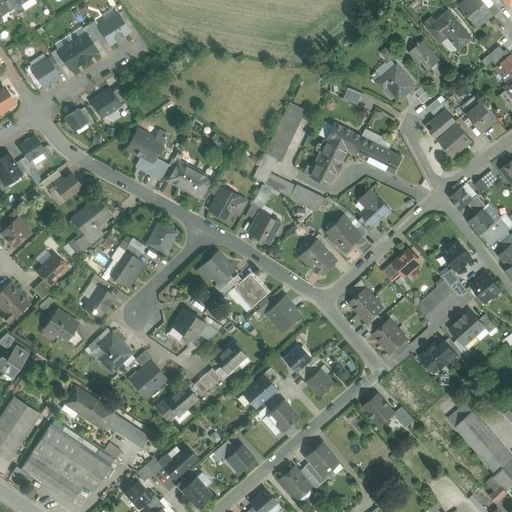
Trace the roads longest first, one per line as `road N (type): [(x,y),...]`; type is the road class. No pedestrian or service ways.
road 1 (residential): [(222,511),(383,369),(320,302)]
road 2 (residential): [(208,229),(80,158),(36,114)]
road 3 (unknown): [(84,511),(130,459),(135,435),(75,398)]
road 4 (residential): [(439,195),(320,302)]
road 5 (residential): [(320,302),(208,229)]
road 6 (residential): [(146,44),(36,114)]
road 7 (residential): [(131,330),(208,229)]
